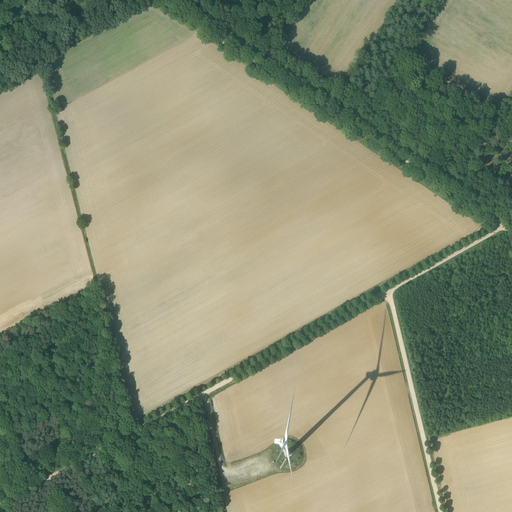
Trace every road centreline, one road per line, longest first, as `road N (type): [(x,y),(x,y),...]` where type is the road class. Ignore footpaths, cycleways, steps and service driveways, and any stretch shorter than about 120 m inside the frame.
road 1 (track): [(391,290),(3,502)]
road 2 (track): [(159,0),(505,227)]
road 3 (track): [(388,291),(440,511)]
road 4 (track): [(391,290),(503,226)]
